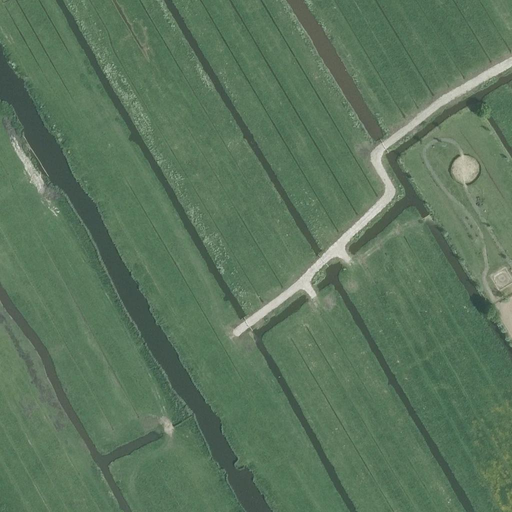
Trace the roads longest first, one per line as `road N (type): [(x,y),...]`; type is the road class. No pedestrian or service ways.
road 1 (unknown): [(511,326),(484,282),(481,235),(424,158),(431,141),(457,145),(469,198),(511,266)]
road 2 (track): [(336,249),(387,198),(376,153),(441,101),(511,62)]
road 3 (track): [(351,261),(336,249),(233,334)]
